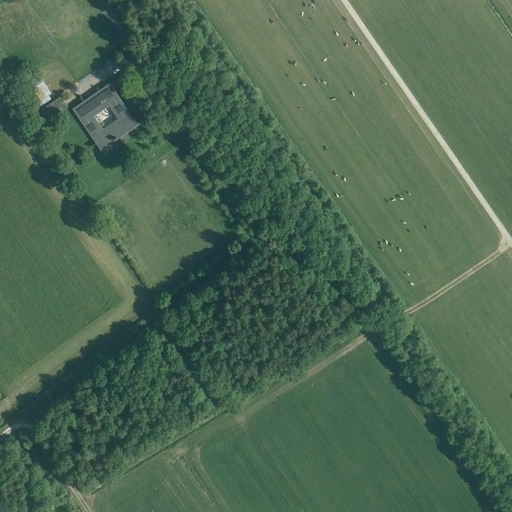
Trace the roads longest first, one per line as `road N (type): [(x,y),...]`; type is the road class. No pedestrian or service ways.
road 1 (track): [(19,424),(261,246),(357,302),(500,511)]
road 2 (track): [(511,245),(342,0)]
road 3 (track): [(375,329),(511,245)]
